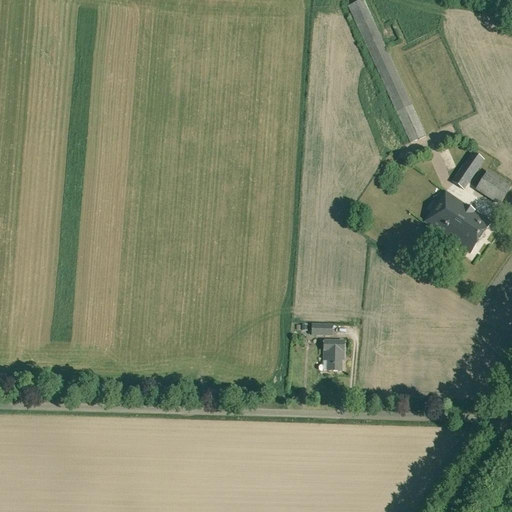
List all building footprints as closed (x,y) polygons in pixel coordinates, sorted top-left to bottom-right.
[(426,137),(363,0),(347,7),(410,144),(426,137)] [(451,183),(464,191),(484,161),(471,153),(451,183)] [(511,188),(487,172),(474,191),(499,206),(511,188)] [(491,224),(445,192),(424,223),(460,247),(470,254),(491,224)] [(332,336),(332,325),(312,325),(311,336),(332,336)] [(323,361),(327,362),(327,372),(341,372),(341,357),(343,357),(344,342),(324,342),(323,361)]
